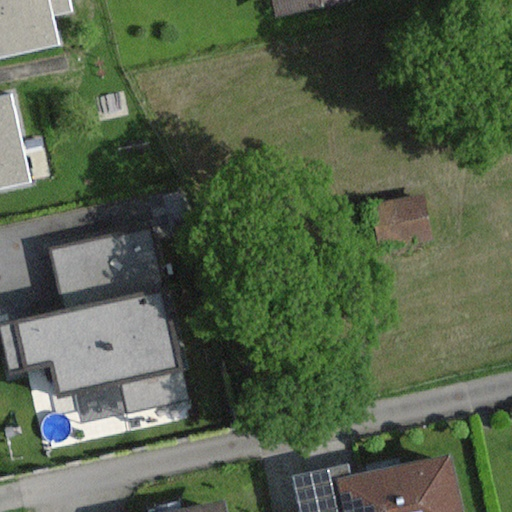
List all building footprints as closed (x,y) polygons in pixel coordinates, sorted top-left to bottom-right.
[(0,0),(0,55),(70,40),(60,0),(0,0)] [(0,189),(43,180),(23,88),(0,92),(0,189)] [(436,232),(432,198),(378,205),(383,239),(436,232)] [(61,247),(74,307),(170,286),(156,226),(61,247)] [(188,368),(170,286),(74,307),(17,320),(28,369),(48,365),(56,397),(188,368)] [(463,511),(451,457),(353,479),(350,465),(323,471),(298,477),(305,511),(463,511)]
